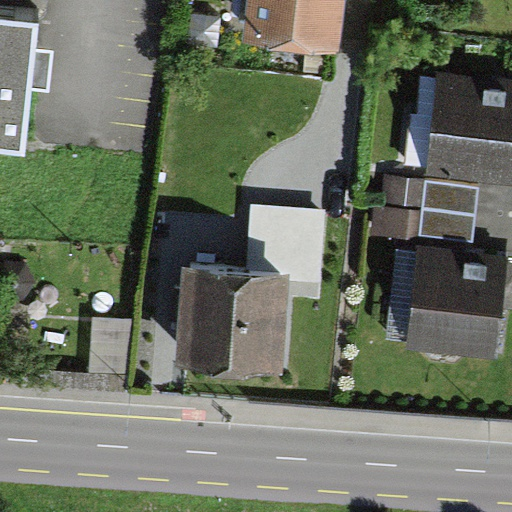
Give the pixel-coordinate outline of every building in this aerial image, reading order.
[(242,0),(238,35),(325,45),(330,0),(242,0)] [(0,17),(0,142),(15,144),(26,20),(0,17)] [(427,169),(507,174),(511,91),(433,86),(427,169)] [(464,249),(470,190),(389,182),(383,241),(464,249)] [(291,294),(318,296),(323,204),(254,200),(252,253),(293,255),(291,294)] [(186,254),(180,348),(280,354),(286,260),(186,254)] [(424,255),(413,342),(485,351),(497,265),(424,255)]
